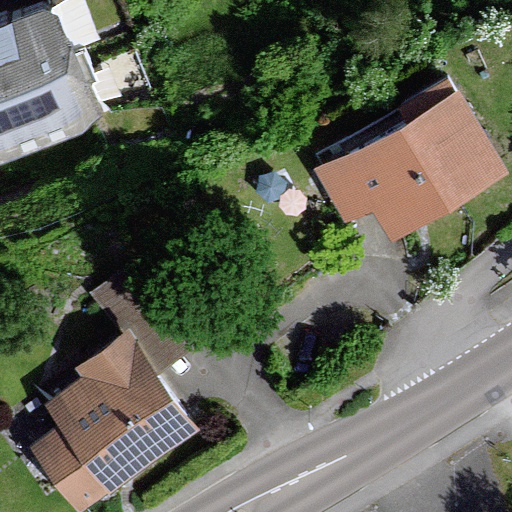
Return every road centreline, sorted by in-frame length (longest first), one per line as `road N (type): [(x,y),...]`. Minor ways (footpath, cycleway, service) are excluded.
road 1 (primary): [(249,511),(500,363)]
road 2 (residential): [(511,241),(480,279),(500,363)]
